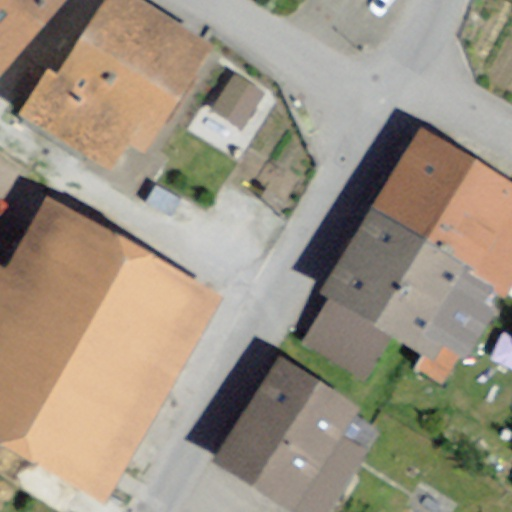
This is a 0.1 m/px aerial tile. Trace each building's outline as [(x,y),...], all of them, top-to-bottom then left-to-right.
[(0,0),(0,77),(67,0),(0,0)] [(21,120),(115,174),(131,145),(149,156),(208,52),(116,0),(114,0),(66,84),(47,74),(21,120)] [(485,275),(511,290),(511,288),(511,190),(417,137),(374,212),(485,275)] [(0,445),(101,502),(212,303),(43,209),(7,272),(0,267),(0,445)] [(374,212),(323,301),(434,364),(485,275),(374,212)] [(279,358),(215,462),(292,509),(355,404),(279,358)]
